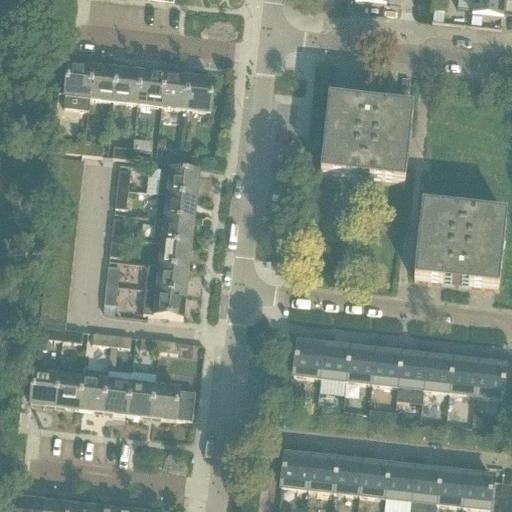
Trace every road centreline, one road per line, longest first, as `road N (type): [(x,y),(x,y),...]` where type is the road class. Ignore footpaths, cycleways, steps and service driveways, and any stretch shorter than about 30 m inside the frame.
road 1 (unclassified): [(511,327),(240,296)]
road 2 (unclassified): [(511,65),(269,38)]
road 3 (unclassified): [(240,296),(266,63)]
road 4 (unclassified): [(220,500),(240,296)]
road 5 (unclassified): [(220,500),(23,483)]
road 6 (unclassified): [(266,63),(80,40)]
